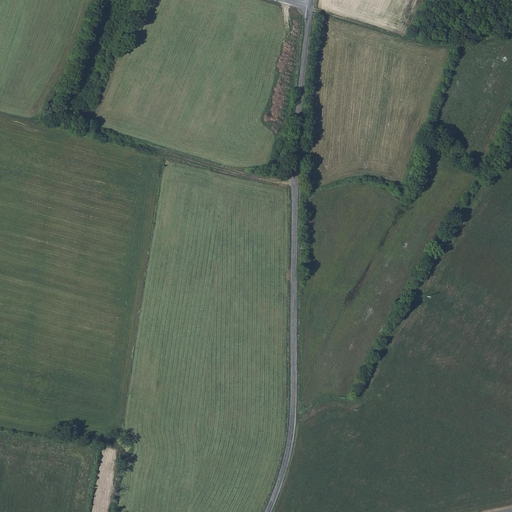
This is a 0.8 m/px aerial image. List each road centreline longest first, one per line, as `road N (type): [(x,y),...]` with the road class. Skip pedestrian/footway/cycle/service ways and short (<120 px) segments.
road 1 (unclassified): [(309,8),(292,413),(267,511)]
road 2 (track): [(511,38),(433,45),(309,8)]
